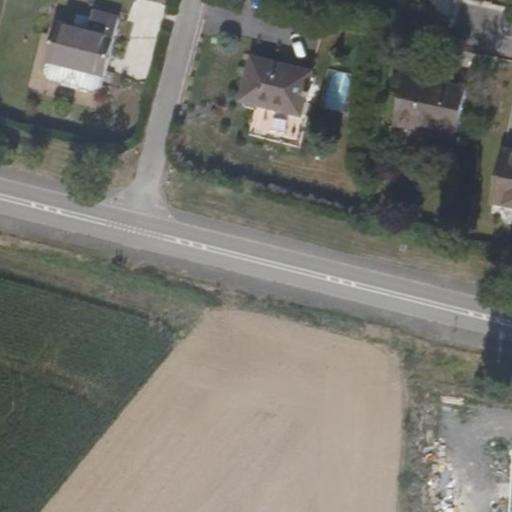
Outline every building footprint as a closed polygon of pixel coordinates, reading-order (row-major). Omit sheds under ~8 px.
[(108,40),(48,24),(39,59),(98,76),(108,40)] [(242,104),(271,111),(282,70),(253,62),(242,104)] [(282,70),(271,111),(298,118),(308,77),(282,70)] [(459,87),(395,76),(387,128),(414,132),(416,126),(451,132),(459,87)] [(511,150),(499,147),(485,203),(511,209),(511,150)]
